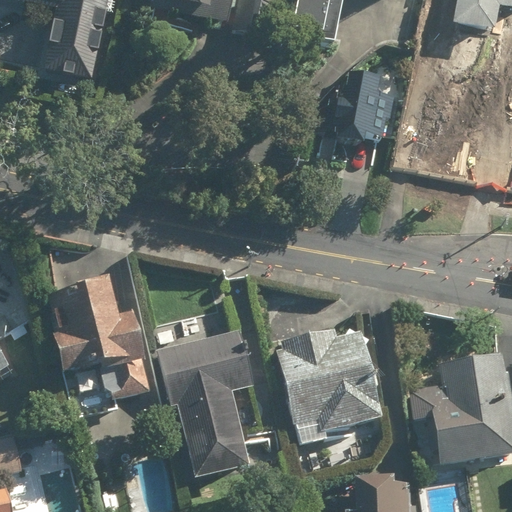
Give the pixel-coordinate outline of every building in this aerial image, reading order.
[(54,0),(36,75),(73,85),(84,41),(93,43),(99,15),(110,18),(114,2),(106,0),(54,0)] [(130,0),(128,14),(215,31),(220,0),(130,0)] [(365,0),(364,8),(402,14),(404,0),(304,0),(296,48),(330,54),(339,0),(365,0)] [(511,0),(451,0),(444,33),(482,42),(487,20),(511,26),(511,0)] [(380,154),(385,109),(365,107),(368,85),(340,82),(337,102),(317,100),(312,137),(322,138),(319,161),(349,165),(351,150),(380,154)] [(107,293),(40,307),(49,349),(37,352),(46,395),(62,391),(69,426),(112,417),(109,407),(141,400),(125,324),(113,326),(107,293)] [(357,336),(279,352),(299,449),(377,433),(357,336)] [(232,341),(147,356),(158,417),(169,416),(182,490),(237,480),(222,401),(242,397),(232,341)] [(510,463),(497,362),(432,370),(401,374),(408,427),(421,425),(427,473),(510,463)] [(0,446),(0,480),(14,478),(8,445),(0,446)] [(402,511),(402,484),(344,484),(344,511),(402,511)]
